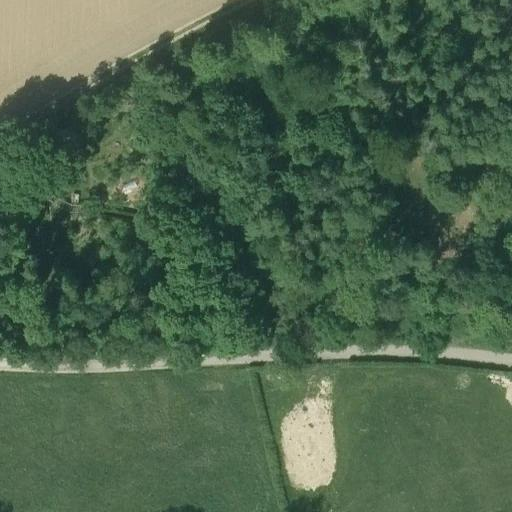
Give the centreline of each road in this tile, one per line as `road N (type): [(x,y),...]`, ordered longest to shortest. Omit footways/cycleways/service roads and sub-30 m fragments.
road 1 (unclassified): [(0,363),(119,365),(354,351),(511,360)]
road 2 (track): [(0,141),(241,0)]
